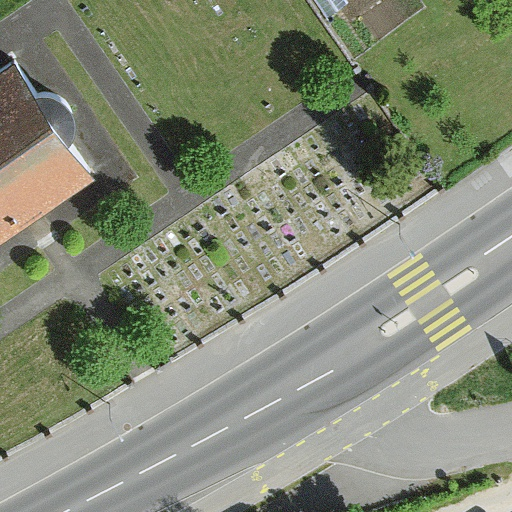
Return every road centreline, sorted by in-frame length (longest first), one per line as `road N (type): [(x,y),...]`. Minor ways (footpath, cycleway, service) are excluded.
road 1 (secondary): [(196,444),(511,240)]
road 2 (unclassified): [(511,427),(196,444)]
road 3 (secondary): [(67,511),(196,444)]
